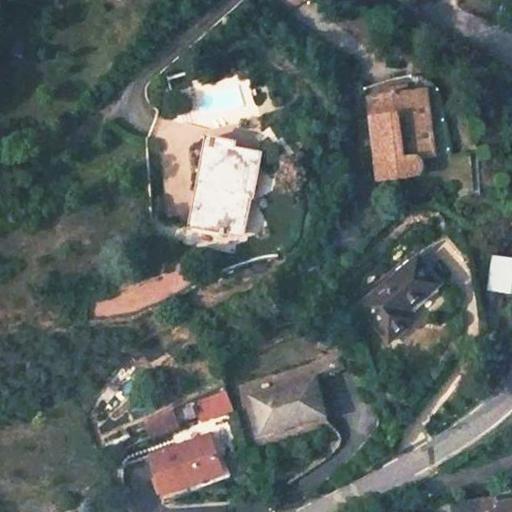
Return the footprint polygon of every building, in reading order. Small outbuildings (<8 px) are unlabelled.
[(429,91),(368,98),(380,185),(431,179),(430,166),(440,166),(429,91)] [(228,144),(196,144),(192,236),(240,239),(242,194),(249,194),(250,157),(228,157),(228,144)] [(420,255),(357,305),(391,347),(420,323),(413,314),(446,287),(420,255)] [(511,260),(493,257),(488,291),(511,294),(511,260)] [(204,421),(233,409),(223,387),(195,399),(204,421)] [(318,395),(258,420),(275,456),(334,430),(318,395)] [(173,407),(144,419),(152,439),(182,427),(173,407)] [(215,435),(156,455),(170,493),(229,472),(215,435)] [(494,501),(450,509),(450,511),(511,511),(511,501),(501,503),(502,511),(496,511),(494,501)]
